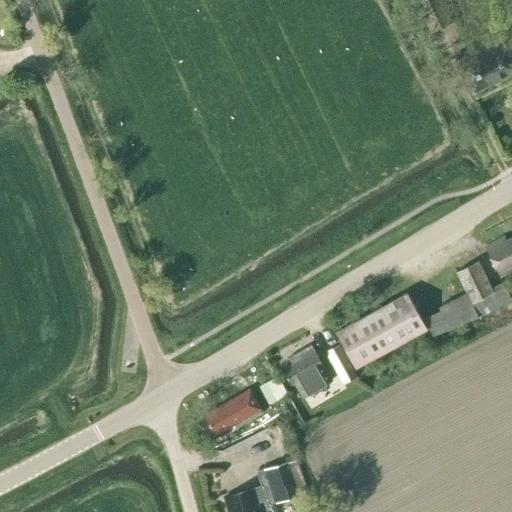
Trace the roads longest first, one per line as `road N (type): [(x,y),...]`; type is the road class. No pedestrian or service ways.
road 1 (unclassified): [(170,393),(21,0)]
road 2 (tertiary): [(170,393),(511,189)]
road 3 (tertiary): [(0,485),(155,401)]
